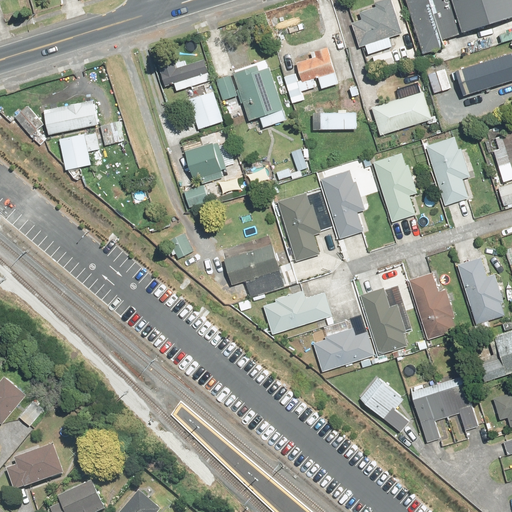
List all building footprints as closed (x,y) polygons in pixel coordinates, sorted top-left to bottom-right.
[(392,0),(385,0),(346,10),(356,47),(402,35),(392,0)] [(511,15),(511,0),(401,0),(415,44),(511,15)] [(511,46),(452,64),(460,91),(511,75),(511,46)] [(295,63),(301,83),(318,79),(321,90),(339,85),(329,49),(310,54),(311,59),(295,63)] [(391,50),(371,57),(375,70),(395,63),(391,50)] [(158,68),(164,93),(210,80),(203,56),(158,68)] [(267,62),(215,79),(223,104),(238,99),(246,125),(259,121),(261,129),(286,121),(267,62)] [(441,71),(427,75),(432,94),(447,90),(441,71)] [(300,93),(294,74),(283,78),(291,105),(305,100),(303,92),(300,93)] [(214,91),(188,99),(198,131),(224,123),(214,91)] [(422,92),(370,108),(379,137),(431,121),(422,92)] [(93,101),(42,110),(47,135),(97,126),(93,101)] [(357,114),(319,114),(319,131),(357,131),(357,114)] [(100,126),(104,145),(126,141),(123,122),(100,126)] [(511,130),(487,137),(500,184),(511,180),(511,130)] [(64,165),(66,170),(69,170),(91,165),(88,152),(100,149),(96,133),(85,135),(84,134),(59,139),(64,165)] [(458,137),(425,147),(444,207),(469,199),(462,179),(470,176),(458,137)] [(216,139),(181,148),(191,186),(226,177),(216,139)] [(372,165),(391,222),(417,214),(412,198),(418,196),(405,154),(372,165)] [(318,182),(337,241),(363,233),(358,217),(365,214),(351,171),(318,182)] [(511,183),(496,188),(502,210),(511,206),(511,183)] [(204,186),(183,194),(189,209),(210,201),(204,186)] [(307,191),(275,201),(294,260),(319,252),(314,236),(320,234),(307,191)] [(185,232),(167,241),(176,260),(194,252),(185,232)] [(272,242),(221,259),(230,288),(246,283),(251,300),(287,289),(272,242)] [(498,272),(495,273),(491,275),(485,256),(480,257),(461,263),(480,323),(508,314),(504,301),(507,300),(498,272)] [(413,278),(432,339),(461,329),(457,317),(459,316),(450,288),(443,290),(436,271),(413,278)] [(364,293),(383,354),(412,345),(408,332),(410,331),(401,303),(394,305),(388,286),(383,288),(364,293)] [(263,306),(272,335),(332,316),(325,292),(306,298),(303,291),(275,299),(276,302),(263,306)] [(313,343),(322,372),(375,355),(367,332),(356,335),(353,328),(325,337),(326,339),(313,343)] [(511,330),(492,337),(495,344),(497,353),(482,358),(489,380),(511,372),(511,330)] [(7,374),(0,381),(0,418),(4,423),(30,394),(7,374)] [(440,384),(450,415),(462,411),(469,429),(479,426),(482,425),(465,375),(440,384)] [(404,430),(413,420),(399,408),(407,398),(382,376),(364,397),(404,430)] [(450,415),(440,384),(437,377),(413,385),(431,441),(442,437),(444,436),(439,419),(450,415)] [(511,394),(510,391),(491,397),(498,419),(505,417),(508,427),(511,425),(511,394)] [(511,437),(502,441),(506,454),(511,451),(511,437)] [(15,490),(69,472),(59,443),(17,457),(19,464),(8,467),(15,490)] [(99,481),(50,503),(53,511),(103,511),(112,508),(99,481)] [(142,489),(122,511),(163,511),(166,509),(142,489)]
